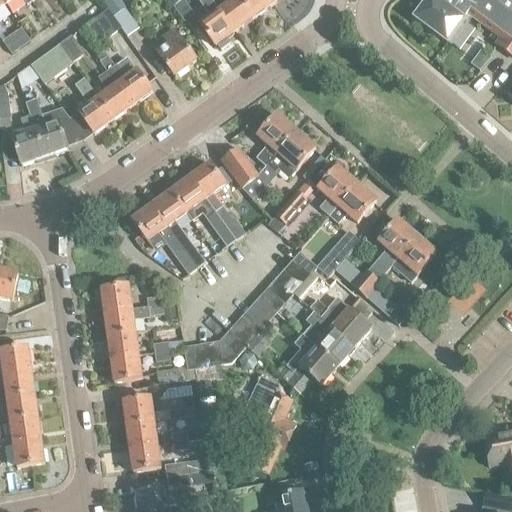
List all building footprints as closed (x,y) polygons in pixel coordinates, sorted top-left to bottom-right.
[(101,0),(115,18),(126,10),(118,0),(101,0)] [(167,0),(173,9),(184,0),(167,0)] [(211,20),(210,21),(201,28),(215,48),(217,47),(217,46),(221,51),(230,44),(227,39),(233,35),(235,33),(210,0),(208,0),(201,6),(211,20)] [(224,0),(210,0),(235,33),(245,26),(254,20),(239,0),(228,0),(225,2),(224,0)] [(239,0),(254,20),(272,6),(267,0),(239,0)] [(429,0),(414,21),(448,46),(449,44),(453,47),(468,26),(464,24),(466,22),(463,20),(436,0),(429,0)] [(436,0),(463,20),(467,17),(490,34),(491,35),(499,40),(494,46),(511,59),(511,20),(508,18),(484,0),(436,0)] [(511,0),(484,0),(508,18),(511,12),(511,0)] [(121,30),(114,20),(108,12),(97,19),(110,38),(121,30)] [(157,56),(173,79),(195,63),(173,32),(162,40),(168,47),(157,56)] [(72,39),(69,41),(59,48),(72,66),(85,56),(72,39)] [(59,48),(30,70),(39,82),(45,89),(73,67),(72,66),(59,48)] [(108,58),(100,64),(107,74),(115,69),(113,66),(108,58)] [(115,69),(107,74),(132,108),(152,94),(153,93),(138,73),(137,74),(133,77),(127,81),(117,67),(115,69)] [(132,108),(107,74),(99,80),(109,94),(99,101),(114,122),(132,108)] [(99,101),(85,82),(75,90),(89,109),(79,116),(94,136),(114,122),(99,101)] [(9,83),(0,89),(0,96),(8,96),(10,109),(15,108),(9,83)] [(8,96),(0,96),(0,121),(11,120),(10,109),(8,96)] [(37,103),(26,107),(30,120),(44,161),(68,153),(67,150),(64,143),(80,138),(70,124),(62,114),(42,120),(37,103)] [(267,169),(298,134),(279,116),(272,124),(261,114),(248,128),(259,138),(269,146),(256,160),(266,169),(266,168),(267,169)] [(26,136),(12,141),(21,168),(44,161),(30,120),(21,122),(26,136)] [(293,139),(267,169),(276,177),(279,173),(290,182),(298,172),(317,150),(298,134),(293,139)] [(260,179),(259,178),(239,150),(221,163),(242,192),(244,191),(258,180),(260,179)] [(217,173),(211,166),(192,179),(191,180),(216,215),(225,227),(232,222),(223,210),(223,209),(214,197),(227,187),(217,173)] [(260,179),(258,180),(266,187),(276,177),(267,169),(259,178),(260,179)] [(332,177),(325,185),(319,192),(329,201),(320,211),(330,219),(339,209),(359,186),(339,169),(332,177)] [(325,171),(318,178),(325,185),(332,177),(325,171)] [(191,180),(173,193),(171,194),(187,215),(193,224),(195,223),(203,217),(207,222),(216,215),(191,180)] [(359,186),(339,209),(330,219),(339,227),(348,217),(358,226),(378,203),(359,186)] [(187,215),(171,194),(153,208),(168,229),(177,242),(186,253),(193,247),(176,223),(187,215)] [(298,194),(276,220),(286,229),(308,203),(306,201),(298,194)] [(168,229),(153,208),(133,222),(153,250),(153,249),(163,242),(167,247),(167,248),(176,260),(186,253),(177,242),(168,229)] [(216,215),(207,222),(216,235),(226,228),(225,227),(216,215)] [(232,222),(225,227),(226,228),(237,244),(246,237),(234,220),(232,222)] [(286,229),(276,220),(269,228),(279,236),(286,229)] [(379,245),(386,250),(354,288),(366,298),(397,260),(399,262),(419,239),(400,222),(379,245)] [(419,239),(399,262),(393,269),(412,286),(418,279),(438,256),(419,239)] [(193,247),(186,253),(193,263),(197,260),(197,253),(193,247)] [(333,252),(317,270),(330,281),(346,262),(333,252)] [(186,253),(176,260),(189,278),(199,271),(193,263),(186,253)] [(300,254),(292,263),(309,279),(317,269),(300,254)] [(443,260),(432,272),(442,281),(453,270),(443,260)] [(309,279),(292,263),(284,272),(301,287),(309,279)] [(17,275),(0,271),(0,300),(11,303),(17,275)] [(301,287),(284,272),(276,281),(293,296),(301,287)] [(293,296),(276,281),(268,290),(285,305),(293,296)] [(133,312),(132,310),(129,287),(102,291),(105,314),(106,316),(133,312)] [(373,289),(366,298),(365,299),(383,314),(391,305),(373,289)] [(268,290),(260,299),(277,314),(285,305),(268,290)] [(163,307),(162,299),(147,301),(149,309),(150,309),(163,307)] [(277,314),(260,299),(252,308),(269,323),(277,314)] [(321,320),(329,311),(318,302),(311,311),(316,316),(321,320)] [(178,323),(175,305),(163,307),(163,308),(165,317),(165,318),(166,325),(178,323)] [(163,307),(150,309),(151,319),(164,317),(165,317),(163,308),(163,307)] [(252,308),(244,317),(261,332),(269,323),(252,308)] [(133,312),(106,316),(109,337),(136,334),(134,324),(152,321),(151,319),(150,309),(149,309),(149,310),(133,312)] [(329,311),(321,320),(356,350),(372,331),(351,312),(341,322),(329,311)] [(356,350),(321,320),(316,316),(308,325),(319,334),(310,343),(339,369),(356,350)] [(0,331),(7,333),(10,319),(0,317),(0,331)] [(244,317),(236,326),(253,341),(261,332),(244,317)] [(236,326),(228,334),(245,350),(253,341),(236,326)] [(163,346),(169,345),(170,353),(173,353),(180,352),(179,344),(178,332),(162,334),(163,346)] [(137,345),(136,334),(109,337),(112,360),(112,363),(139,359),(139,358),(139,357),(137,345)] [(245,350),(228,334),(220,343),(231,366),(245,350)] [(295,347),(309,360),(294,376),(287,384),(294,391),(308,376),(322,388),(339,369),(310,343),(304,338),(303,337),(295,347)] [(254,342),(247,350),(254,356),(259,361),(269,349),(257,338),(254,342)] [(220,343),(208,345),(212,369),(215,368),(231,366),(220,343)] [(170,353),(169,345),(154,347),(155,357),(170,355),(170,353)] [(212,369),(208,345),(196,347),(200,371),(212,369)] [(196,347),(184,350),(187,369),(188,373),(195,372),(200,371),(196,347)] [(27,349),(0,353),(0,361),(3,377),(31,373),(27,349)] [(171,364),(170,355),(155,357),(156,365),(171,364)] [(139,359),(112,363),(116,386),(143,382),(139,359)] [(200,371),(195,372),(196,381),(216,378),(215,368),(212,369),(200,371)] [(188,373),(187,369),(156,374),(158,387),(196,381),(195,372),(188,373)] [(286,370),(280,377),(287,384),(294,376),(287,369),(286,370)] [(31,373),(3,377),(6,401),(35,396),(31,373)] [(257,387),(245,413),(259,419),(262,420),(253,440),(262,444),(253,465),(251,469),(269,477),(271,473),(281,452),(285,454),(297,426),(286,421),(294,404),(275,396),(279,387),(261,379),(257,387)] [(38,419),(35,396),(6,401),(10,424),(38,419)] [(152,400),(124,404),(126,421),(127,429),(156,425),(156,424),(155,424),(154,417),(154,415),(152,400)] [(196,419),(195,410),(170,413),(171,422),(196,419)] [(38,419),(10,424),(13,447),(42,443),(38,419)] [(156,425),(127,429),(129,442),(130,452),(159,448),(157,438),(156,425)] [(206,431),(187,434),(189,443),(208,441),(206,431)] [(511,433),(483,439),(487,469),(501,467),(506,494),(511,492),(511,433)] [(189,443),(187,434),(173,436),(174,445),(189,443)] [(45,466),(42,443),(13,447),(17,471),(45,466)] [(189,443),(174,445),(175,455),(190,453),(189,443)] [(159,448),(130,452),(134,476),(162,472),(159,448)] [(213,461),(189,465),(190,477),(215,473),(213,461)] [(189,465),(165,468),(167,480),(190,477),(189,465)] [(215,473),(190,477),(167,480),(169,493),(216,485),(215,473)] [(139,511),(169,511),(166,490),(137,495),(139,511)] [(234,511),(232,493),(217,496),(219,511),(234,511)] [(278,511),(308,511),(305,494),(276,500),(278,511)] [(483,510),(494,511),(511,511),(511,502),(486,497),(483,510)] [(214,509),(212,500),(197,502),(199,511),(214,509)]
